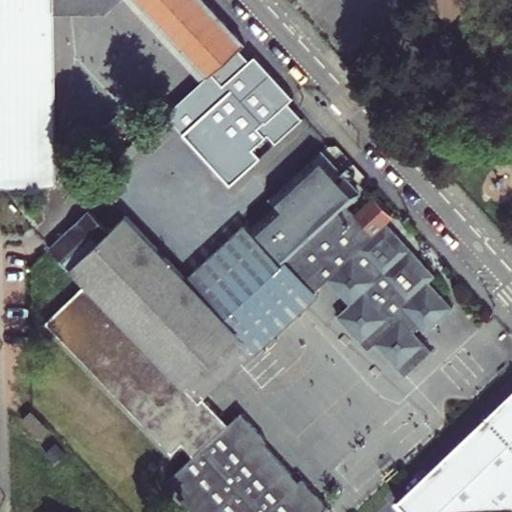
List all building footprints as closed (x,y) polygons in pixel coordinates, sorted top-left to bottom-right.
[(40,0),(0,0),(0,179),(42,179),(40,0)] [(40,0),(42,179),(52,179),(50,3),(100,3),(102,0),(40,0)] [(239,44),(244,40),(207,0),(138,0),(207,74),(210,70),(220,81),(193,101),(204,112),(184,131),(232,183),(261,154),(254,145),(268,132),(276,140),(303,114),(287,98),(292,93),(253,50),(248,54),(239,44)] [(433,0),(449,16),(466,0),(433,0)] [(346,202),(361,187),(324,146),(276,191),(282,199),(255,224),(317,290),(328,280),(349,301),(338,313),(370,347),(375,342),(405,373),(432,348),(414,329),(419,323),(425,330),(452,304),(429,279),(436,273),(387,221),(374,232),(346,202)] [(94,201),(73,221),(93,242),(114,222),(94,201)] [(204,395),(255,348),(185,276),(124,213),(114,222),(93,242),(69,264),(85,281),(46,320),(171,451),(182,442),(193,453),(168,476),(180,489),(177,492),(195,511),(318,511),(328,503),(302,475),(299,478),(264,440),(267,438),(241,410),(229,421),(204,395)] [(185,276),(255,348),(256,349),(318,291),(317,290),(255,224),(249,217),(185,276)] [(73,221),(49,243),(69,264),(93,242),(73,221)] [(448,511),(511,452),(511,391),(412,487),(424,499),(418,504),(424,511),(448,511)] [(48,427),(30,407),(21,416),(39,435),(48,427)]
